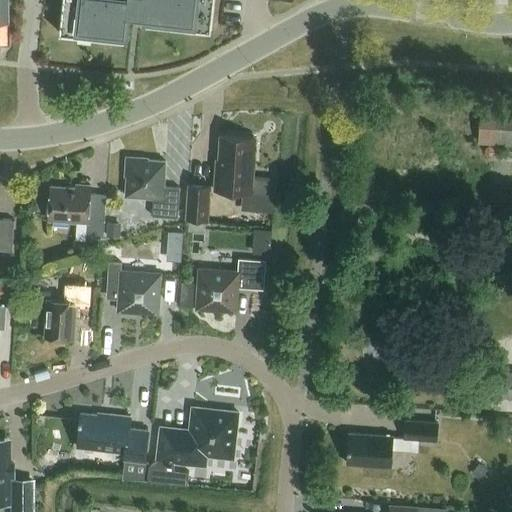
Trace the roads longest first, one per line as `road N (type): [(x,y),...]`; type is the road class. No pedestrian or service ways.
road 1 (unclassified): [(0,141),(94,129),(147,110),(342,9),(511,25)]
road 2 (residential): [(0,401),(167,352),(228,353),(250,364)]
road 3 (unclassified): [(285,511),(290,412),(250,364)]
